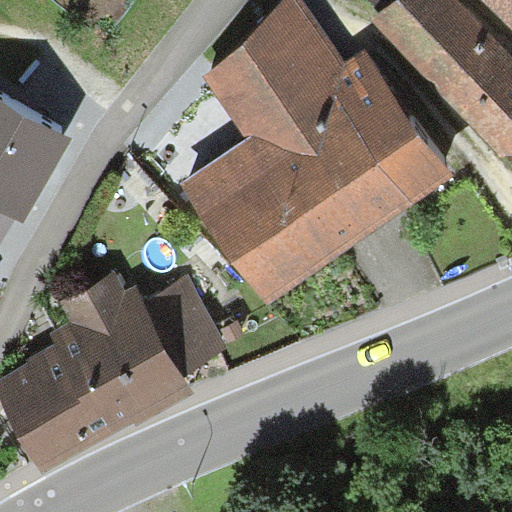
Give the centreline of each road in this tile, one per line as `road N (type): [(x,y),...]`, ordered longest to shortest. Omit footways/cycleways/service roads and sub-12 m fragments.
road 1 (secondary): [(511,307),(147,457),(39,511)]
road 2 (residential): [(0,323),(74,194),(212,0)]
